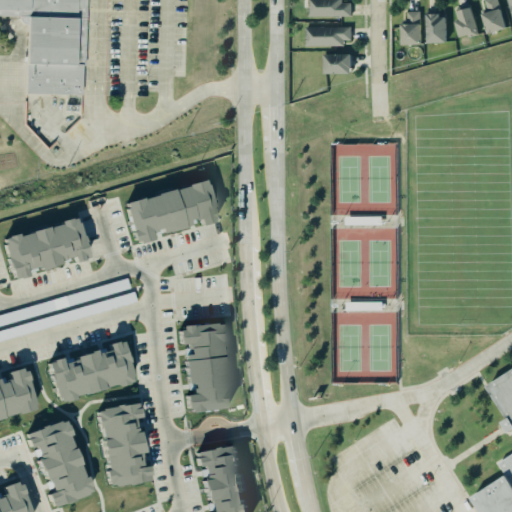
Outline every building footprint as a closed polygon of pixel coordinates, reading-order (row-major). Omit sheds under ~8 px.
[(0,0),(83,0),(81,92),(23,91),(25,15),(0,13),(0,0)] [(341,0),(307,0),(308,16),(350,17),(350,3),(342,3),(341,0)] [(487,34),(505,29),(497,0),(484,0),(487,12),(481,13),(487,34)] [(478,34),(471,7),(457,11),(459,19),(455,21),(459,39),(478,34)] [(401,24),(402,45),(421,44),(420,11),(407,12),(407,24),(401,24)] [(427,43),(446,43),(445,13),(426,14),(427,43)] [(302,26),(350,26),(350,40),(343,40),(343,47),(303,46),(302,26)] [(323,55),(324,74),(351,73),(351,54),(323,55)] [(123,198),(140,193),(141,195),(154,191),(153,189),(173,183),(173,185),(185,182),(184,179),(202,174),(204,179),(206,179),(212,201),(214,201),(218,213),(214,214),(215,218),(199,222),(197,215),(192,216),(191,214),(186,215),(188,222),(160,230),(158,225),(154,226),(154,228),(149,230),(150,236),(136,240),(135,237),(132,238),(122,204),(125,203),(123,198)] [(1,239),(3,239),(2,234),(5,233),(5,232),(15,228),(16,232),(29,228),(29,226),(46,221),(46,223),(58,219),(58,216),(69,213),(69,214),(73,213),(74,218),(76,218),(80,232),(81,231),(84,240),(83,241),(86,252),(81,254),(82,255),(72,258),(71,252),(66,253),(67,256),(62,258),(61,255),(58,256),(58,258),(49,261),(49,262),(38,266),(36,261),(23,265),(25,270),(17,273),(17,271),(12,273),(1,239)] [(174,325),(177,324),(177,321),(220,316),(230,403),(201,407),(201,409),(188,411),(187,407),(184,408),(182,389),(187,389),(182,350),(185,350),(184,341),(176,342),(174,325)] [(44,357),(48,356),(48,354),(59,351),(61,359),(74,355),(73,352),(92,346),(93,349),(107,345),(105,340),(120,336),(130,372),(128,372),(130,377),(116,381),(115,379),(72,392),(73,395),(58,399),(56,392),(54,393),(44,357)] [(0,375),(5,374),(3,366),(19,361),(20,366),(24,364),(28,376),(26,377),(35,406),(0,416),(0,375)] [(484,389),(511,370),(511,511),(476,511),(469,500),(503,477),(496,465),(511,454),(511,431),(505,436),(498,423),(501,418),(484,389)] [(105,483),(102,466),(105,466),(98,422),(95,423),(93,407),(99,406),(98,404),(134,399),(135,404),(137,403),(138,413),(132,414),(134,428),(137,428),(140,447),(137,447),(139,463),(146,462),(147,471),(146,471),(147,476),(135,478),(135,480),(126,481),(125,480),(105,483)] [(23,431),(57,417),(58,418),(63,417),(69,431),(66,432),(82,473),(85,472),(91,488),(50,504),(44,489),(49,488),(45,476),(42,477),(34,458),(38,456),(33,442),(27,445),(23,431)] [(204,511),(247,511),(248,511),(246,502),(244,502),(240,487),(242,487),(235,458),(239,457),(236,446),(235,446),(235,442),(230,443),(229,441),(216,444),(215,442),(209,444),(209,445),(194,448),(195,453),(194,453),(195,462),(202,461),(203,469),(203,471),(203,473),(202,475),(200,476),(201,486),(204,486),(204,491),(205,496),(207,496),(208,500),(209,501),(211,510),(204,511)] [(0,511),(0,492),(4,491),(1,483),(13,478),(15,481),(18,480),(30,511),(0,511)]
